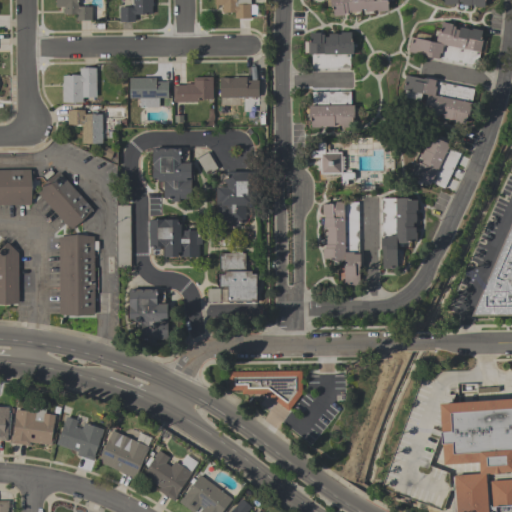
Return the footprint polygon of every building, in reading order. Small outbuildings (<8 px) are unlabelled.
[(63,14),(63,6),(55,6),(55,0),(77,0),(77,6),(91,6),(91,21),(75,21),(75,14),(63,14)] [(132,7),(132,0),(152,0),(152,14),(134,14),(134,21),(118,21),(118,7),(132,7)] [(234,18),(234,12),(222,12),(222,5),(217,5),(217,8),(214,8),(214,0),(249,0),(249,4),(257,4),(257,14),(250,14),(250,18),(234,18)] [(329,0),(388,0),(389,1),(387,1),(388,11),(377,12),(377,10),(374,10),(374,11),(365,12),(365,9),(360,9),(361,11),(343,13),(344,15),(333,16),(332,6),(330,7),(329,0)] [(406,53),(410,37),(435,42),(437,31),(440,31),(441,22),(452,24),(451,26),(455,26),(454,29),(458,30),(459,27),(468,29),(471,30),(471,28),(482,30),(480,39),(482,40),(477,65),(438,57),(438,59),(406,53)] [(352,54),(349,54),(349,68),(311,68),(311,54),(307,54),(307,42),(309,42),(309,33),(320,33),(320,34),(323,34),(323,36),(327,36),(327,33),(337,33),(337,34),(340,34),(340,32),(351,32),(351,42),(352,42),(352,54)] [(79,75),(79,68),(95,68),(96,97),(82,97),(82,102),(62,102),(61,83),(62,83),(62,75),(79,75)] [(423,78),(435,80),(435,81),(474,89),(468,115),(467,115),(465,123),(454,121),(454,119),(451,119),(451,120),(442,118),(442,115),(439,114),(438,117),(422,114),(426,95),(421,94),(419,100),(403,97),(404,90),(402,90),(404,75),(423,78)] [(219,98),(219,77),(245,76),(245,80),(258,80),(258,97),(219,98)] [(167,81),(167,98),(158,98),(158,107),(139,107),(139,98),(129,98),(128,78),(155,77),(155,82),(167,81)] [(172,102),(172,85),(185,85),(185,84),(193,84),(193,77),(212,77),(212,99),(197,99),(197,102),(172,102)] [(308,105),(312,105),(311,92),(350,91),(350,105),(353,105),(353,118),(352,118),(352,127),(341,127),(341,125),(337,125),(337,123),(333,123),(334,126),(324,126),(320,126),(320,127),(310,127),(310,118),(308,118),(308,105)] [(67,110),(84,110),(84,114),(102,114),(102,142),(81,142),(81,125),(67,125),(67,110)] [(460,153),(444,188),(431,182),(429,185),(417,179),(418,178),(410,174),(415,164),(416,165),(418,162),(420,163),(422,159),(419,158),(423,149),(424,149),(425,147),(424,146),(429,137),(437,141),(438,139),(450,145),(448,148),(460,153)] [(341,152),(341,172),(354,172),(354,179),(347,180),(347,186),(339,186),(339,174),(320,174),(319,158),(309,158),(309,150),(317,150),(317,142),(324,142),(324,152),(341,152)] [(188,163),(190,163),(190,201),(169,201),(169,199),(163,199),(163,181),(157,181),(157,178),(152,178),(152,148),(179,148),(179,149),(188,149),(188,163)] [(30,205),(0,205),(0,169),(29,169),(32,187),(30,205)] [(69,229),(35,191),(57,171),(92,209),(69,229)] [(219,174),(227,174),(227,173),(251,173),(250,205),(245,205),(245,224),(237,224),(237,225),(229,225),(229,223),(222,223),(222,213),(216,213),(216,188),(219,188),(219,174)] [(381,197),(410,197),(410,200),(416,200),(416,211),(415,211),(415,223),(413,223),(413,227),(415,227),(415,233),(416,233),(416,242),(410,242),(410,244),(396,244),(396,268),(381,268),(381,250),(380,250),(380,238),(381,238),(381,197)] [(358,202),(358,254),(359,254),(359,266),(358,266),(358,285),(344,284),(344,261),(332,261),(332,259),(322,259),(322,249),(324,249),(324,232),(326,232),(326,227),(323,227),(324,215),(322,215),(322,204),(330,204),(330,202),(358,202)] [(117,205),(129,205),(129,266),(117,266),(117,205)] [(148,219),(177,220),(177,224),(181,224),(180,230),(198,231),(198,234),(201,234),(201,244),(198,244),(198,257),(179,257),(179,253),(177,253),(177,257),(163,257),(164,255),(149,255),(149,247),(148,247),(148,219)] [(511,316),(471,317),(482,290),(484,291),(487,283),(486,282),(511,222),(511,316)] [(59,315),(58,236),(93,236),(94,315),(59,315)] [(0,304),(0,248),(6,242),(17,253),(18,303),(4,305),(0,304)] [(256,302),(221,302),(221,287),(219,287),(218,274),(223,274),(223,271),(218,271),(218,253),(245,253),(245,271),(251,271),(251,274),(256,274),(256,302)] [(156,289),(156,304),(166,304),(167,342),(140,343),(139,323),(133,323),(133,320),(128,320),(128,289),(156,289)] [(301,370),(301,394),(287,411),(265,394),(242,394),(242,390),(228,391),(228,371),(301,370)] [(439,405),(511,399),(511,473),(504,473),(504,475),(490,476),(489,475),(480,475),(479,463),(444,466),(442,446),(441,446),(440,434),(441,434),(439,405)] [(15,409),(33,412),(34,405),(45,407),(45,413),(54,415),(50,445),(29,442),(29,445),(9,443),(10,436),(12,436),(14,419),(13,419),(15,409)] [(0,407),(8,408),(6,433),(7,433),(7,441),(0,440),(0,407)] [(92,461),(76,455),(77,452),(56,444),(66,416),(77,420),(75,427),(81,429),(83,422),(103,429),(92,461)] [(134,478),(97,461),(111,431),(148,447),(134,478)] [(173,501),(158,491),(160,487),(142,476),(158,451),(168,457),(165,463),(170,467),(174,461),(191,473),(173,501)] [(190,511),(178,502),(181,498),(182,498),(199,475),(231,500),(222,511),(199,511),(202,509),(198,506),(194,511),(190,511)] [(454,477),(456,511),(487,511),(485,475),(454,477)] [(490,482),(511,479),(511,511),(494,511),(494,507),(492,507),(490,482)] [(257,511),(230,511),(242,499),(251,507),(246,511),(255,511),(256,511),(257,511)] [(0,511),(0,501),(8,501),(8,508),(7,508),(7,511),(0,511)]
